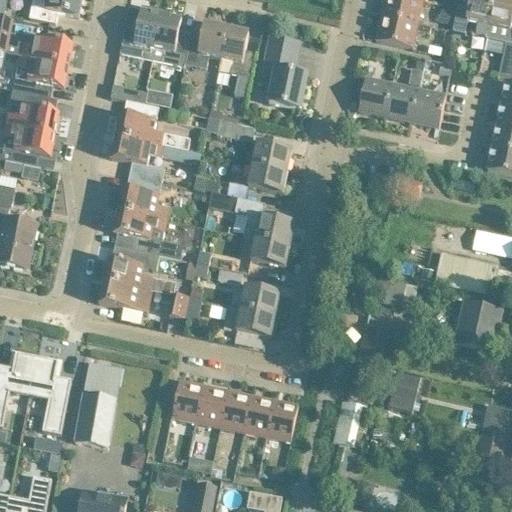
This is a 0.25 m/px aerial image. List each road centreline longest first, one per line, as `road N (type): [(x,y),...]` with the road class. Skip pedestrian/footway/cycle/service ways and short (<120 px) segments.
road 1 (residential): [(63,317),(292,366),(326,212),(326,160)]
road 2 (residential): [(63,317),(78,260),(86,117),(112,0)]
road 3 (residential): [(326,160),(462,156),(474,91)]
road 4 (residential): [(326,160),(357,0)]
